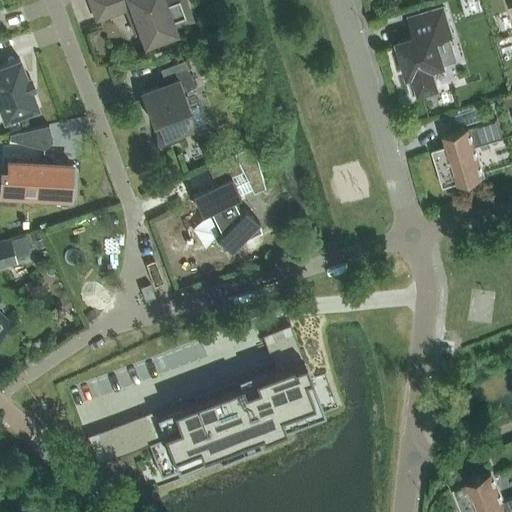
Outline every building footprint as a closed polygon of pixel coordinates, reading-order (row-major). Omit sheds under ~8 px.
[(90,0),(97,17),(119,9),(120,11),(132,7),(144,39),(149,42),(175,32),(172,25),(190,18),(189,15),(190,10),(188,5),(184,1),(183,0),(182,0),(178,0),(176,0),(172,2),(168,6),(165,7),(162,0),(90,0)] [(419,14),(424,33),(397,42),(413,93),(437,86),(433,72),(444,69),(442,65),(444,65),(436,39),(452,35),(444,7),(419,14)] [(0,109),(4,119),(37,106),(30,88),(33,87),(33,85),(30,86),(27,79),(30,77),(29,75),(26,77),(19,58),(0,64),(0,109)] [(195,86),(184,59),(160,68),(165,83),(140,93),(148,113),(152,111),(158,125),(156,126),(158,146),(156,147),(156,148),(185,137),(183,131),(192,127),(185,108),(189,106),(183,91),(195,86)] [(511,94),(502,97),(505,107),(511,104),(511,94)] [(446,145),(440,146),(443,154),(434,157),(443,187),(483,174),(474,145),(502,137),(497,118),(442,134),(443,136),(446,145)] [(52,141),(48,124),(9,133),(9,139),(10,139),(43,148),(44,148),(52,141)] [(243,169),(192,194),(201,213),(210,208),(221,231),(216,236),(231,250),(243,238),(244,240),(262,232),(257,223),(259,222),(244,207),(240,212),(232,197),(240,194),(252,188),(254,193),(266,187),(253,143),(242,149),(235,152),(243,169)] [(7,171),(1,171),(0,190),(0,193),(69,198),(71,163),(43,162),(44,148),(43,148),(42,162),(8,160),(7,171)] [(228,157),(216,167),(223,176),(235,166),(228,157)] [(17,257),(12,238),(0,240),(0,267),(19,262),(17,257)] [(42,238),(35,240),(37,248),(45,245),(42,238)] [(154,296),(149,284),(141,287),(146,299),(154,296)] [(0,332),(11,322),(0,311),(0,332)] [(155,409),(87,435),(97,463),(149,443),(150,443),(165,437),(176,468),(216,453),(219,462),(220,463),(262,447),(286,437),(283,427),(324,412),(311,379),(311,378),(303,359),(290,323),(262,334),(273,364),(193,394),(196,401),(157,415),(155,409)] [(492,472),(466,483),(452,488),(461,511),(511,511),(511,496),(503,500),(492,472)]
